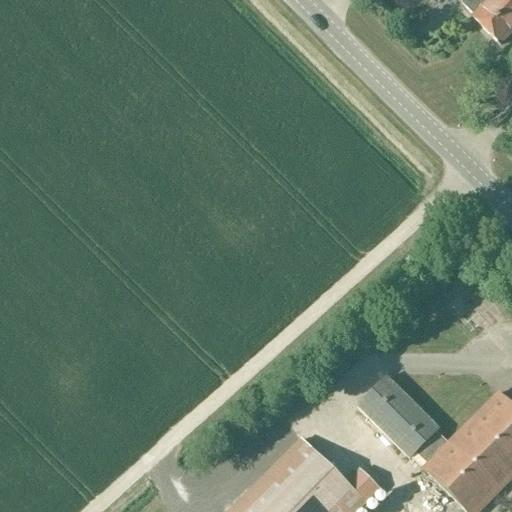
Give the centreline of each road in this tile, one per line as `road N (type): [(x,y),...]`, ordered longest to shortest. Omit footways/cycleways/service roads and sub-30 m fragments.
road 1 (unknown): [(105,511),(478,177)]
road 2 (tertiary): [(511,211),(299,0)]
